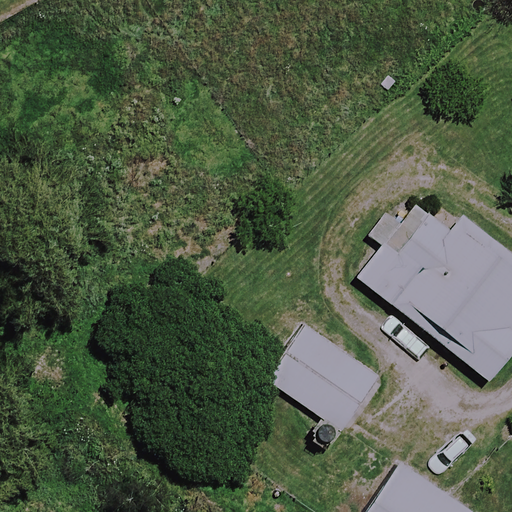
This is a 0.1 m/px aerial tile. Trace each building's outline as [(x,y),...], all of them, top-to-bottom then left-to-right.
[(382,245),(353,283),(412,328),(456,362),(487,385),(511,352),(511,261),(460,221),(449,235),(412,206),(382,245)] [(288,299),(289,324),(330,322),(328,297),(288,299)] [(300,329),(264,382),(320,419),(306,439),(327,453),(376,380),(300,329)] [(360,420),(376,430),(370,438),(393,454),(397,448),(411,457),(438,417),(424,408),(428,403),(405,387),(398,397),(382,387),(360,420)] [(465,511),(371,448),(347,483),(374,500),(366,511),(465,511)]
